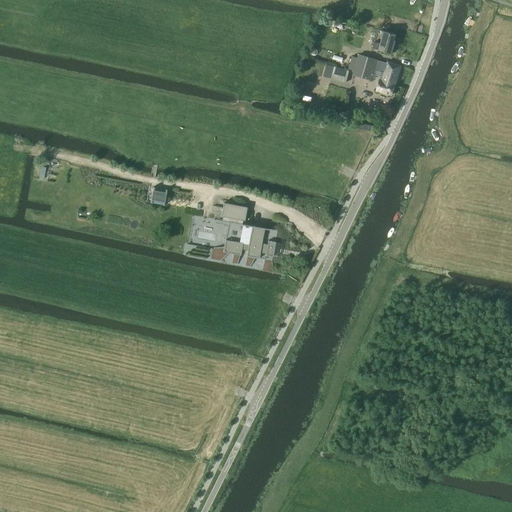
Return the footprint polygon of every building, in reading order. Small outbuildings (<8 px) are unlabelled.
[(374,42),(372,48),(390,54),(394,41),(395,34),(382,30),(380,37),(381,37),(379,43),(374,42)] [(351,57),(348,69),(353,70),(352,75),(371,80),(374,68),(376,61),(377,60),(358,54),(357,58),(351,57)] [(376,61),(374,68),(385,71),(382,81),(379,80),(376,91),(391,96),(394,85),(400,66),(387,62),(387,64),(376,61)] [(339,68),(336,80),(346,82),(348,71),(339,68)] [(145,203),(159,205),(161,189),(147,187),(145,203)] [(271,261),(275,242),(267,241),(266,244),(261,243),(263,228),(244,224),(247,207),(222,203),(220,216),(222,217),(221,225),(227,226),(222,251),(239,255),(240,249),(246,250),(245,256),(271,261)]
